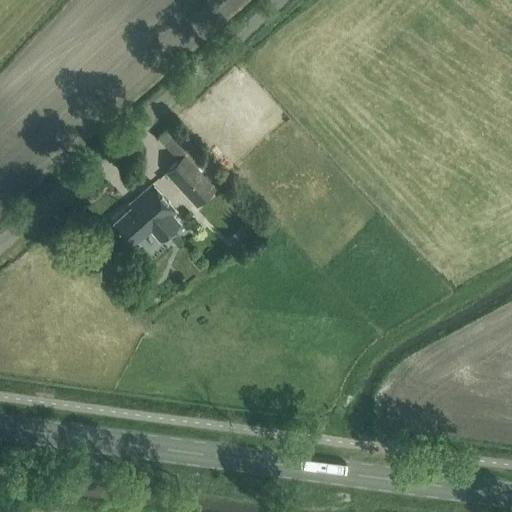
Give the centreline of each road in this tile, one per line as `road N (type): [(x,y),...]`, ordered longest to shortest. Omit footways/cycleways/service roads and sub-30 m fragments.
road 1 (secondary): [(511,496),(0,426)]
road 2 (unclassified): [(284,0),(0,247)]
